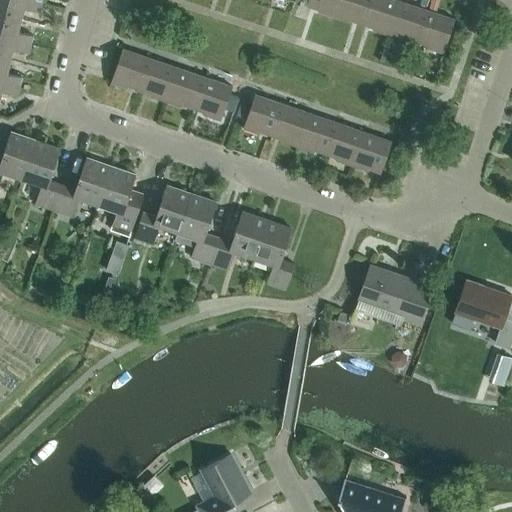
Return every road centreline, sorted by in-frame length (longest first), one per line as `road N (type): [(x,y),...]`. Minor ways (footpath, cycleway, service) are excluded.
road 1 (residential): [(466,195),(442,221),(404,228),(81,117),(64,88),(89,0)]
road 2 (residential): [(466,195),(511,60)]
